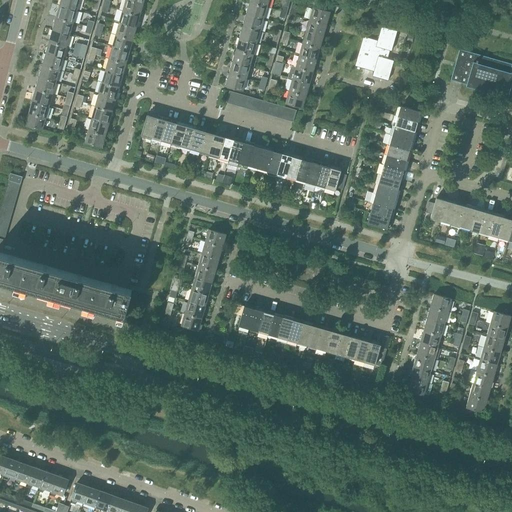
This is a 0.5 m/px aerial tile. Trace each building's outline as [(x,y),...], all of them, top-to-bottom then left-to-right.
[(61,0),(60,5),(77,10),(79,0),(61,0)] [(132,0),(125,0),(123,10),(140,15),(144,3),(132,0)] [(250,2),(247,14),(264,19),(267,7),(250,2)] [(60,5),(56,17),(74,22),(77,10),(60,5)] [(313,7),(310,19),(327,24),(330,12),(313,7)] [(123,10),(119,22),(137,27),(140,15),(123,10)] [(247,14),(243,26),(260,31),(264,19),(247,14)] [(56,17),(53,29),(70,34),(74,22),(56,17)] [(310,19),(306,31),(324,36),(327,24),(310,19)] [(119,22),(116,34),(133,39),(137,27),(119,22)] [(243,26),(240,38),(257,42),(260,31),(243,26)] [(374,71),(373,75),(388,80),(394,60),(388,58),(390,50),(392,50),(397,31),(382,26),(378,40),(364,36),(356,65),(374,71)] [(53,29),(50,41),(67,46),(70,34),(53,29)] [(306,31),(303,43),(320,48),(324,36),(306,31)] [(116,34),(113,46),(130,51),(133,39),(116,34)] [(240,38),(236,49),(254,54),(257,42),(240,38)] [(50,41),(46,53),(63,58),(67,46),(50,41)] [(303,43),(299,55),(317,60),(320,48),(303,43)] [(113,46),(109,58),(126,63),(130,51),(113,46)] [(236,49),(233,61),(250,66),(254,54),(236,49)] [(511,72),(511,66),(511,63),(460,49),(451,80),(467,84),(466,86),(508,98),(511,84),(511,72)] [(46,53),(43,65),(60,70),(63,58),(46,53)] [(299,55),(296,67),(313,71),(317,60),(299,55)] [(109,58),(106,70),(123,75),(126,63),(109,58)] [(233,61),(229,73),(247,78),(250,66),(233,61)] [(276,61),(273,73),(279,74),(282,63),(276,61)] [(43,65),(39,77),(57,82),(60,70),(43,65)] [(289,77),(293,78),(310,83),(313,71),(296,67),(292,65),(289,77)] [(106,70),(102,82),(120,87),(123,75),(106,70)] [(247,78),(229,73),(226,85),(243,90),(247,78)] [(39,77),(36,89),(53,93),(57,82),(39,77)] [(293,78),(289,90),(306,95),(310,83),(293,78)] [(102,82),(99,94),(116,99),(120,87),(102,82)] [(36,89),(32,100),(50,105),(53,93),(36,89)] [(306,95),(289,90),(286,103),(303,108),(306,95)] [(227,102),(232,104),(235,92),(230,91),(227,102)] [(232,104),(238,105),(241,94),(235,92),(232,104)] [(99,94),(96,106),(113,111),(116,99),(99,94)] [(238,105),(243,107),(247,96),(241,94),(238,105)] [(243,107),(249,109),(252,97),(247,96),(243,107)] [(249,109),(254,110),(258,99),(252,97),(249,109)] [(254,110),(260,112),(263,100),(258,99),(254,110)] [(32,100),(29,112),(46,117),(50,105),(32,100)] [(260,112),(266,113),(269,102),(263,100),(260,112)] [(266,113),(271,115),(274,104),(269,102),(266,113)] [(271,115),(277,117),(280,105),(274,104),(271,115)] [(277,117),(282,118),(286,107),(280,105),(277,117)] [(401,105),(398,116),(418,121),(421,111),(401,105)] [(96,106),(92,118),(109,123),(113,111),(96,106)] [(282,118),(288,120),(291,108),(286,107),(282,118)] [(291,108),(288,120),(293,121),(297,110),(291,108)] [(46,117),(29,112),(26,125),(43,130),(46,117)] [(142,134),(152,137),(158,117),(147,114),(142,134)] [(391,124),(395,125),(415,131),(418,121),(398,116),(394,115),(391,124)] [(152,137),(162,140),(168,120),(158,117),(152,137)] [(92,118),(89,129),(106,134),(109,123),(92,118)] [(170,147),(171,143),(177,123),(168,120),(162,140),(160,145),(170,147)] [(171,143),(181,146),(187,126),(177,123),(171,143)] [(395,125),(392,135),(412,141),(415,131),(395,125)] [(181,146),(191,148),(196,128),(187,126),(181,146)] [(191,148),(200,151),(206,131),(196,128),(191,148)] [(106,134),(89,129),(85,142),(102,147),(106,134)] [(200,151),(210,154),(216,134),(206,131),(200,151)] [(209,158),(218,161),(225,137),(216,134),(210,154),(209,158)] [(392,135),(390,145),(410,150),(412,141),(392,135)] [(218,161),(228,163),(235,139),(225,137),(218,161)] [(237,167),(238,166),(244,142),(235,139),(228,163),(228,164),(237,167)] [(247,169),(248,165),(254,145),(244,142),(238,166),(247,169)] [(248,165),(258,168),(264,148),(254,145),(248,165)] [(390,145),(387,154),(407,160),(410,150),(390,145)] [(258,168),(267,170),(273,150),(264,148),(258,168)] [(267,170),(277,173),(283,153),(273,150),(267,170)] [(277,173),(287,176),(292,156),(283,153),(277,173)] [(387,154),(384,164),(404,170),(407,160),(387,154)] [(157,156),(156,162),(164,164),(166,159),(157,156)] [(287,176),(296,179),(302,159),(292,156),(287,176)] [(296,179),(306,181),(312,161),(302,159),(296,179)] [(306,181),(316,184),(321,164),(312,161),(306,181)] [(377,172),(381,173),(401,179),(404,170),(384,164),(379,162),(377,172)] [(316,184),(325,187),(331,167),(321,164),(316,184)] [(331,167),(325,187),(336,190),(342,170),(331,167)] [(9,180),(21,183),(23,176),(11,173),(9,180)] [(381,173),(379,183),(399,189),(401,179),(381,173)] [(225,174),(223,181),(231,183),(233,176),(225,174)] [(342,174),(338,185),(343,187),(347,175),(342,174)] [(9,180),(8,186),(19,189),(21,183),(9,180)] [(379,183),(376,193),(396,198),(399,189),(379,183)] [(8,186),(6,191),(18,195),(19,189),(8,186)] [(6,191),(5,197),(16,200),(18,195),(6,191)] [(376,193),(373,202),(393,208),(396,198),(376,193)] [(5,197),(3,202),(15,206),(16,200),(5,197)] [(431,217),(441,220),(447,200),(437,197),(435,203),(429,201),(426,212),(432,214),(431,217)] [(441,220),(451,223),(457,203),(447,200),(441,220)] [(3,202),(2,208),(13,211),(15,206),(3,202)] [(373,202),(370,212),(390,218),(393,208),(373,202)] [(451,223),(461,226),(466,206),(457,203),(451,223)] [(461,226),(470,229),(476,209),(466,206),(461,226)] [(2,208),(0,213),(11,217),(13,211),(2,208)] [(470,229),(480,231),(486,211),(476,209),(470,229)] [(480,231),(489,234),(495,214),(486,211),(480,231)] [(390,218),(370,212),(367,222),(387,228),(390,218)] [(0,213),(0,219),(10,222),(11,217),(0,213)] [(489,234),(499,237),(505,217),(495,214),(489,234)] [(499,237),(509,240),(511,227),(511,218),(505,217),(499,237)] [(0,219),(0,225),(8,228),(10,222),(0,219)] [(0,225),(0,231),(7,234),(8,228),(0,225)] [(209,229),(206,241),(223,246),(226,234),(209,229)] [(437,236),(436,242),(444,244),(445,238),(437,236)] [(206,241),(202,253),(219,258),(223,246),(206,241)] [(476,245),(474,253),(483,255),(485,248),(476,245)] [(0,279),(22,285),(29,260),(12,255),(0,252),(0,279)] [(202,253),(199,265),(216,270),(219,258),(202,253)] [(22,285),(56,295),(63,270),(47,265),(29,260),(22,285)] [(199,265),(195,277),(213,282),(216,270),(199,265)] [(56,295),(90,305),(98,280),(80,275),(63,270),(56,295)] [(195,277),(192,289),(209,294),(213,282),(195,277)] [(98,280),(90,305),(125,315),(132,290),(115,285),(98,280)] [(192,289),(188,301),(206,306),(209,294),(192,289)] [(434,294),(431,306),(448,311),(452,299),(434,294)] [(188,301),(185,313),(202,318),(206,306),(188,301)] [(249,330),(249,328),(255,308),(245,305),(239,325),(239,328),(249,330)] [(431,306),(427,318),(445,323),(448,311),(431,306)] [(249,328),(259,331),(265,311),(255,308),(249,328)] [(259,331),(269,334),(274,314),(265,311),(259,331)] [(494,311),(490,323),(508,328),(511,316),(494,311)] [(202,318),(185,313),(183,319),(179,320),(176,329),(192,334),(194,328),(199,330),(202,318)] [(269,334),(278,336),(284,316),(274,314),(269,334)] [(277,341),(287,344),(294,319),(284,316),(278,336),(277,341)] [(427,318),(424,330),(441,335),(445,323),(427,318)] [(294,319),(287,344),(296,347),(297,342),(303,322),(294,319)] [(297,342),(307,345),(313,325),(303,322),(297,342)] [(490,323),(487,335),(504,340),(508,328),(490,323)] [(307,345),(317,347),(322,327),(313,325),(307,345)] [(317,347),(326,350),(332,330),(322,327),(317,347)] [(326,350),(336,353),(342,333),(332,330),(326,350)] [(424,330),(421,342),(438,347),(441,335),(424,330)] [(344,360),(346,356),(351,336),(342,333),(336,353),(335,358),(344,360)] [(487,335),(484,347),(501,352),(504,340),(487,335)] [(346,356),(355,359),(361,339),(351,336),(346,356)] [(355,359),(365,361),(371,341),(361,339),(355,359)] [(371,341),(365,361),(382,366),(387,348),(381,346),(381,344),(371,341)] [(421,342),(417,354),(434,358),(438,347),(421,342)] [(252,353),(254,348),(245,345),(243,351),(252,353)] [(484,347),(480,359),(497,364),(501,352),(484,347)] [(417,354),(414,365),(431,370),(434,358),(417,354)] [(302,360),(294,358),(292,365),(301,367),(302,360)] [(480,359),(477,371),(494,376),(497,364),(480,359)] [(414,365),(410,377),(428,382),(431,370),(414,365)] [(477,371),(473,382),(491,387),(494,376),(477,371)] [(352,372),(349,380),(358,383),(361,374),(352,372)] [(369,386),(371,379),(361,376),(359,383),(369,386)] [(428,382),(410,377),(407,390),(424,395),(428,382)] [(473,382),(470,394),(487,399),(491,387),(473,382)] [(487,399),(470,394),(466,407),(465,413),(476,416),(478,410),(484,412),(487,399)] [(0,471),(4,473),(10,458),(0,454),(0,471)] [(9,475),(16,477),(21,462),(10,458),(4,473),(3,477),(8,479),(9,475)] [(21,479),(28,482),(33,466),(21,462),(16,477),(14,482),(20,484),(21,479)] [(33,484),(39,486),(45,470),(33,466),(28,482),(26,486),(32,488),(33,484)] [(45,488),(51,490),(56,474),(45,470),(39,486),(38,490),(43,492),(45,488)] [(56,474),(51,490),(50,494),(55,496),(56,492),(63,495),(69,479),(56,474)] [(77,500),(83,502),(89,486),(77,482),(70,502),(76,504),(77,500)] [(89,504),(95,506),(101,490),(89,486),(83,502),(84,502),(82,506),(88,508),(89,504)] [(99,511),(101,508),(107,510),(113,495),(101,490),(95,506),(94,510),(99,511)] [(119,511),(124,499),(113,495),(107,510),(106,511),(119,511)] [(132,511),(136,503),(124,499),(119,511),(132,511)] [(48,511),(62,511),(65,504),(60,503),(56,511),(49,509),(48,511)] [(132,511),(146,511),(148,507),(136,503),(132,511)]
